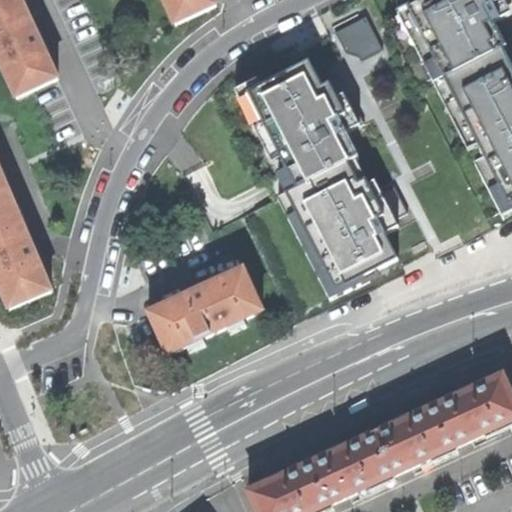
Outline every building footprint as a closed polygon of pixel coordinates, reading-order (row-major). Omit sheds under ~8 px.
[(0,0),(0,13),(23,3),(21,0),(0,0)] [(213,0),(164,0),(176,25),(217,6),(213,0)] [(421,0),(395,14),(504,222),(511,217),(511,212),(511,211),(511,210),(511,63),(506,52),(511,49),(511,45),(499,21),(509,16),(500,0),(421,0)] [(41,42),(23,3),(0,13),(0,61),(17,99),(59,80),(41,42)] [(364,18),(334,34),(346,56),(360,60),(361,62),(382,51),(364,18)] [(280,202),(330,303),(378,280),(378,274),(400,263),(386,236),(400,230),(395,221),(409,214),(396,188),(381,195),(376,185),(368,188),(355,163),(359,159),(347,136),(367,126),(342,75),(319,86),(309,66),(246,96),(244,92),(238,95),(273,164),(280,161),(287,174),(282,177),(291,196),(280,202)] [(0,173),(0,222),(17,214),(2,179),(0,173)] [(34,254),(17,214),(0,222),(0,286),(10,310),(51,292),(34,254)] [(194,294),(149,315),(168,356),(262,313),(243,272),(194,294)] [(249,495),(257,511),(321,511),(511,424),(511,401),(502,380),(471,394),(470,391),(464,393),(457,396),(458,399),(409,422),(407,419),(400,422),(394,425),(396,428),(346,451),(344,447),(337,450),(331,453),(332,457),(283,480),(281,476),(276,478),(269,482),(270,485),(249,495)] [(348,409),(352,417),(367,409),(370,408),(368,403),(367,400),(348,409)]
